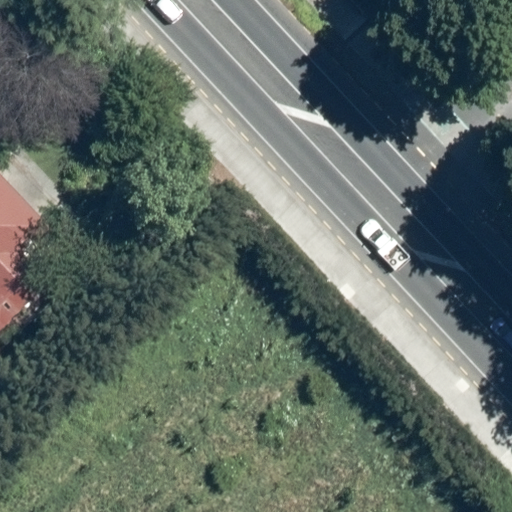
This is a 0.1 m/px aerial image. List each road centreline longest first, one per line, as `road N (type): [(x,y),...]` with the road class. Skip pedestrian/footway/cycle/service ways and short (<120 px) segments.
road 1 (secondary): [(511,384),(151,0)]
road 2 (secondary): [(237,0),(511,295)]
